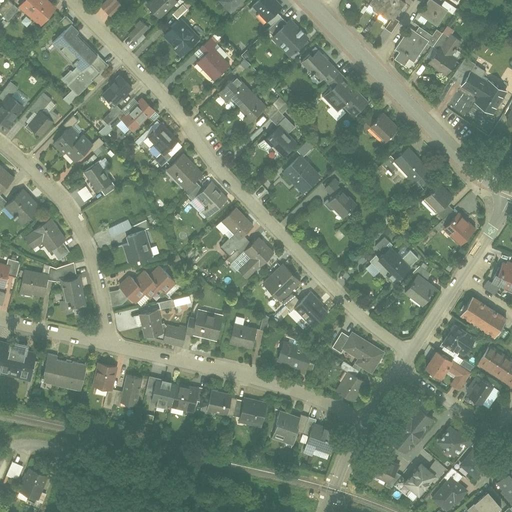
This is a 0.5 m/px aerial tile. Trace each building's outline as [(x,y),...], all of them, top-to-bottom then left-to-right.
[(5,0),(0,7),(0,14),(8,20),(17,8),(6,0),(5,0)] [(57,5),(51,0),(22,0),(19,5),(41,24),(57,5)] [(117,0),(106,0),(101,5),(111,16),(123,6),(117,0)] [(176,0),(148,0),(146,2),(160,16),(176,0)] [(175,17),(190,5),(186,0),(172,12),(175,17)] [(245,0),(219,0),(232,13),(245,0)] [(283,6),(277,0),(256,0),(251,6),(267,22),(283,6)] [(392,21),(404,4),(399,0),(373,0),(370,6),(392,21)] [(430,0),(420,14),(439,27),(449,12),(430,0)] [(162,33),(182,54),(200,36),(180,15),(162,33)] [(309,35),(290,16),(270,35),(289,55),(309,35)] [(389,19),(384,28),(390,31),(395,23),(389,19)] [(129,48),(149,29),(141,21),(120,40),(129,48)] [(78,93),(108,63),(76,32),(79,29),(72,22),(53,41),(75,62),(61,76),(78,93)] [(409,28),(395,50),(398,52),(393,60),(404,67),(409,59),(414,62),(428,41),(409,28)] [(368,33),(376,38),(379,34),(371,29),(368,33)] [(196,61),(213,78),(231,60),(215,44),(217,42),(210,35),(200,46),(206,51),(196,61)] [(436,51),(428,64),(448,77),(456,63),(450,58),(460,41),(451,35),(440,53),(436,51)] [(368,99),(319,47),(313,53),(311,50),(300,60),(318,79),(322,75),(331,85),(322,93),(337,108),(342,104),(351,114),(368,99)] [(114,104),(133,85),(120,72),(101,91),(114,104)] [(247,122),(267,104),(237,73),(218,91),(227,100),(232,95),(246,109),(240,115),(247,122)] [(472,103),(490,114),(505,89),(488,79),(485,84),(467,74),(459,87),(476,97),(472,103)] [(0,103),(0,119),(8,126),(25,103),(13,94),(18,86),(10,80),(0,94),(0,97),(3,100),(0,103)] [(27,122),(42,134),(58,114),(50,108),(56,101),(44,91),(30,108),(35,112),(27,122)] [(134,128),(154,107),(141,94),(121,116),(134,128)] [(511,105),(502,122),(511,127),(511,105)] [(281,154),(296,140),(288,132),(296,124),(280,108),(270,117),(277,125),(265,137),(281,154)] [(399,126),(382,110),(370,123),(386,139),(399,126)] [(165,151),(179,138),(161,120),(148,133),(165,151)] [(66,150),(74,158),(93,141),(83,130),(80,133),(72,125),(52,142),(62,153),(66,150)] [(433,169),(408,144),(395,157),(391,153),(382,162),(391,171),(396,166),(416,186),(433,169)] [(186,188),(204,171),(184,150),(166,168),(186,188)] [(303,191),(321,174),(301,153),(283,170),(303,191)] [(112,179),(99,160),(83,170),(97,190),(112,179)] [(0,191),(15,176),(0,161),(0,191)] [(341,214),(356,201),(334,177),(325,185),(333,194),(327,199),(341,214)] [(209,217),(229,196),(211,179),(195,195),(205,205),(201,209),(209,217)] [(455,194),(441,180),(425,196),(438,210),(455,194)] [(21,223),(41,205),(24,186),(4,203),(21,223)] [(254,224),(236,205),(221,219),(233,231),(219,245),(229,255),(248,237),(244,234),(254,224)] [(477,226),(459,209),(445,224),(463,241),(477,226)] [(66,238),(51,216),(24,233),(33,246),(42,241),(48,250),(66,238)] [(109,235),(131,227),(128,219),(106,227),(109,235)] [(127,260),(153,254),(147,227),(127,232),(129,241),(123,242),(127,260)] [(247,277),(275,251),(260,235),(244,250),(250,256),(238,268),(247,277)] [(397,277),(410,263),(391,244),(377,258),(397,277)] [(0,285),(7,288),(10,273),(17,275),(20,260),(8,257),(6,262),(0,260),(0,285)] [(511,264),(501,260),(491,281),(511,290),(511,264)] [(263,281),(280,299),(301,280),(284,261),(263,281)] [(129,272),(117,284),(135,302),(146,291),(151,296),(161,286),(166,291),(176,280),(159,264),(150,273),(145,268),(135,278),(129,272)] [(24,267),(20,291),(45,296),(49,272),(24,267)] [(436,285),(417,271),(405,288),(424,302),(436,285)] [(86,302),(79,273),(60,278),(67,306),(86,302)] [(312,326),(328,311),(322,304),(323,302),(311,289),(293,307),(312,326)] [(472,299),(462,315),(496,335),(506,319),(472,299)] [(185,332),(217,339),(224,312),(199,307),(196,316),(189,315),(186,326),(185,332)] [(185,332),(186,326),(162,320),(160,308),(141,312),(145,336),(182,346),(185,332)] [(234,321),(229,342),(253,348),(258,327),(234,321)] [(465,353),(475,337),(452,323),(440,341),(451,348),(453,345),(465,353)] [(355,361),(372,372),(386,350),(352,329),(349,335),(341,330),(332,346),(341,352),(343,348),(358,357),(355,361)] [(0,370),(29,379),(37,350),(27,347),(27,345),(0,337),(0,370)] [(314,347),(284,338),(277,361),(307,370),(314,347)] [(478,361),(511,381),(511,361),(486,347),(478,361)] [(448,360),(433,351),(422,367),(437,377),(448,360)] [(87,361),(48,352),(42,379),(81,388),(87,361)] [(118,364),(97,360),(93,383),(113,387),(118,364)] [(472,373),(456,364),(452,371),(456,374),(450,384),(461,391),(472,373)] [(354,399),(365,379),(347,369),(335,389),(354,399)] [(126,371),(120,401),(136,404),(143,375),(126,371)] [(205,386),(149,374),(145,392),(153,393),(151,400),(195,409),(197,399),(202,400),(205,386)] [(492,386),(479,377),(468,394),(480,403),(492,386)] [(212,387),(207,408),(228,413),(264,422),(269,400),(244,394),(243,399),(231,396),(232,392),(212,387)] [(402,417),(420,432),(434,415),(417,400),(402,417)] [(280,408),(271,433),(294,441),(298,429),(303,431),(308,414),(301,412),(300,414),(280,408)] [(308,414),(303,431),(309,433),(303,449),(328,457),(338,428),(315,421),(316,417),(308,414)] [(388,434),(405,449),(420,432),(402,417),(388,434)] [(449,422),(436,439),(456,454),(465,442),(470,445),(476,437),(461,426),(459,429),(449,422)] [(477,442),(459,462),(476,477),(494,456),(477,442)] [(379,451),(369,469),(379,474),(388,456),(379,451)] [(388,456),(379,474),(388,479),(398,461),(388,456)] [(436,471),(422,459),(401,483),(407,488),(410,485),(418,492),(436,471)] [(20,462),(10,483),(28,493),(39,471),(20,462)] [(511,472),(509,470),(494,483),(511,502),(511,472)] [(451,473),(431,496),(446,509),(454,500),(457,502),(469,488),(451,473)] [(488,488),(467,506),(471,511),(493,511),(503,504),(488,488)]
